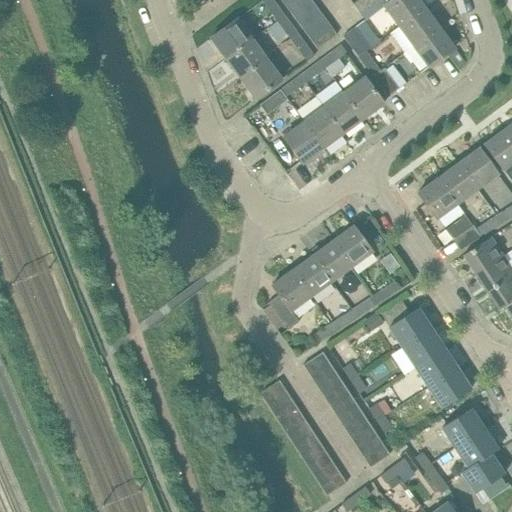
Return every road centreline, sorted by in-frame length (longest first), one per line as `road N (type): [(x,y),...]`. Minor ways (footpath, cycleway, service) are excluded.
road 1 (residential): [(259,214),(238,306),(358,481)]
road 2 (residential): [(367,168),(502,378)]
road 3 (residential): [(154,0),(214,145),(259,214)]
road 4 (residential): [(367,168),(479,84),(490,64),(478,0)]
road 5 (residential): [(259,214),(290,216),(367,168)]
